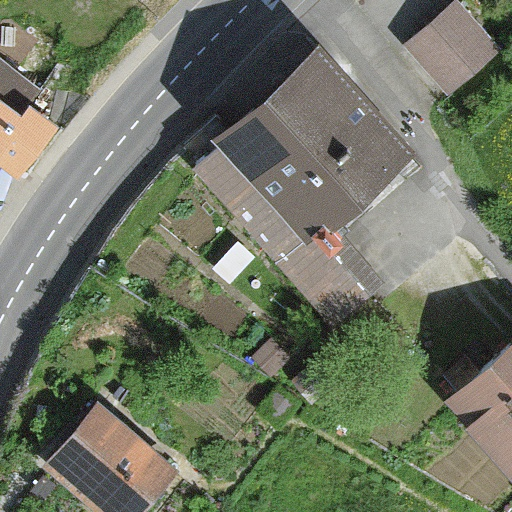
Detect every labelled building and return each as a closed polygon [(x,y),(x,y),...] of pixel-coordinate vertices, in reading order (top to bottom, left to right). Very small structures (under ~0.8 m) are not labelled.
[(451,0),(443,0),(399,39),(442,88),(491,45),(451,0)] [(407,133),(305,21),(207,111),(217,123),(308,223),(407,133)] [(50,122),(0,84),(0,158),(15,169),(50,122)] [(217,123),(180,157),(330,322),(367,288),(308,223),(217,123)] [(511,328),(440,391),(511,473),(511,328)] [(99,511),(135,511),(174,466),(92,397),(38,460),(99,511)]
